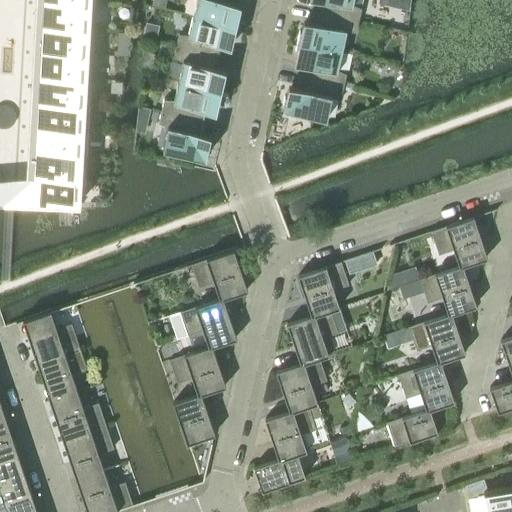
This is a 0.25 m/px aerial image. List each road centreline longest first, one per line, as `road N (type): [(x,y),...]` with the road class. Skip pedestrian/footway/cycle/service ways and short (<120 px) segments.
road 1 (residential): [(287,258),(267,239),(241,163),(280,0)]
road 2 (residential): [(224,498),(269,278),(287,258)]
road 3 (residential): [(287,258),(511,183)]
road 4 (residential): [(66,511),(5,336)]
road 5 (residential): [(474,403),(511,256)]
